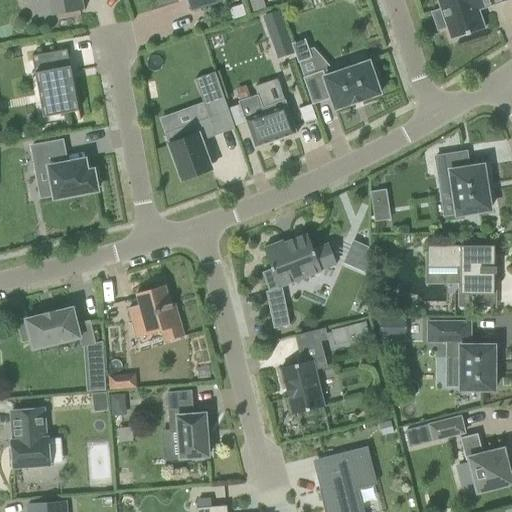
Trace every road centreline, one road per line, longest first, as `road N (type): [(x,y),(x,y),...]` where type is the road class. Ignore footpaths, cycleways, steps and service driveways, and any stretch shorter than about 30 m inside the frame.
road 1 (residential): [(437,118),(322,185),(205,228)]
road 2 (residential): [(260,473),(205,228)]
road 3 (residential): [(109,23),(150,244)]
road 4 (residential): [(150,244),(0,284)]
road 5 (residential): [(437,118),(391,0)]
